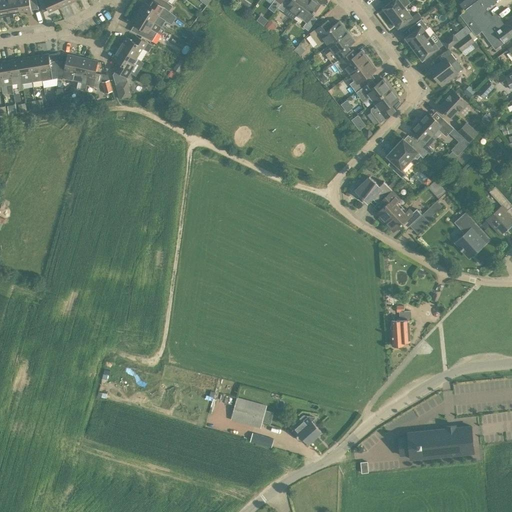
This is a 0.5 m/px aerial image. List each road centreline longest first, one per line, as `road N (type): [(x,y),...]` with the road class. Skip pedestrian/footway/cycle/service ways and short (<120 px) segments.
road 1 (residential): [(351,0),(418,88),(338,181),(337,204),(446,273),(511,282)]
road 2 (track): [(334,194),(282,181),(121,107)]
road 3 (unclassified): [(370,423),(454,372),(511,364)]
road 4 (unclassified): [(247,511),(370,423)]
road 5 (track): [(121,107),(0,124)]
